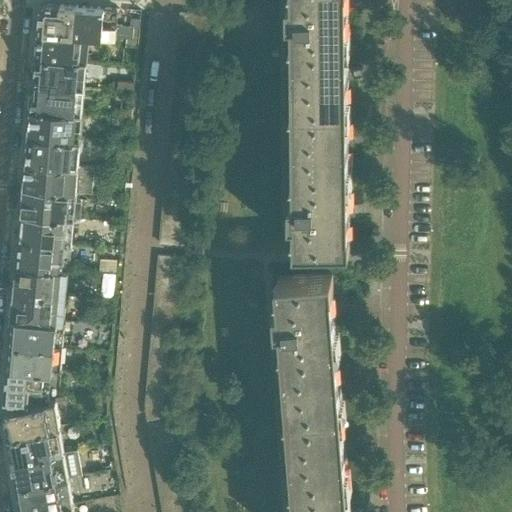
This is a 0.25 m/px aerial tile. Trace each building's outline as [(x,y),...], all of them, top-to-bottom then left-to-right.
[(287,36),(287,39),(348,39),(347,0),(287,0),(288,18),(294,18),(294,36),(291,36),(287,36)] [(40,23),(39,31),(76,34),(79,6),(60,4),(60,5),(45,4),(45,5),(41,8),(39,23),(40,23)] [(118,8),(79,6),(76,34),(89,35),(116,37),(117,25),(118,8)] [(181,11),(180,23),(207,26),(208,14),(181,11)] [(116,37),(120,37),(127,37),(127,46),(138,47),(140,18),(130,17),(130,26),(117,25),(116,37)] [(180,23),(179,35),(206,37),(207,26),(180,23)] [(38,48),(37,56),(87,60),(89,35),(76,34),(39,31),(37,48),(38,48)] [(179,35),(178,46),(205,49),(206,37),(179,35)] [(287,104),(287,107),(349,108),(348,39),(287,39),(287,41),(291,41),(295,41),(295,65),(293,65),(293,80),(295,80),(295,105),(291,105),(291,104),(287,104)] [(178,46),(177,58),(204,60),(205,49),(178,46)] [(37,74),(36,82),(85,86),(86,75),(85,75),(86,61),(87,61),(87,60),(37,56),(36,56),(35,74),(37,74)] [(177,58),(176,69),(203,72),(204,60),(177,58)] [(176,69),(175,81),(202,84),(203,72),(176,69)] [(175,81),(174,93),(201,95),(202,84),(175,81)] [(33,91),(32,109),(83,113),(85,86),(36,82),(35,92),(33,91)] [(126,90),(134,90),(135,82),(127,82),(126,90)] [(134,90),(126,90),(124,117),(132,117),(134,90)] [(174,93),(173,104),(200,107),(201,95),(174,93)] [(173,104),(172,116),(199,118),(200,107),(173,104)] [(288,173),(288,176),(350,176),(349,108),(287,107),(287,110),(291,110),(295,110),(295,134),(294,134),(294,149),(295,149),(295,174),(292,174),(292,173),(288,173)] [(30,125),(29,135),(81,140),(83,113),(32,109),(30,125)] [(172,116),(171,127),(198,130),(199,118),(172,116)] [(171,127),(170,139),(197,142),(198,130),(171,127)] [(29,144),(27,160),(79,164),(81,140),(29,135),(28,144),(29,144)] [(170,139),(169,151),(196,153),(197,142),(170,139)] [(116,166),(128,167),(128,168),(131,144),(119,143),(116,166)] [(169,151),(168,162),(195,165),(196,153),(169,151)] [(25,177),(25,185),(77,189),(79,164),(27,160),(26,177),(25,177)] [(168,162),(167,174),(194,176),(195,165),(168,162)] [(167,174),(166,185),(193,188),(194,176),(167,174)] [(350,176),(288,176),(288,179),(292,179),(292,178),(296,178),(296,197),(290,197),(290,200),(290,217),(296,217),(296,229),(292,229),(289,229),(289,234),(293,234),(296,234),(296,242),(295,242),(295,245),(351,245),(351,229),(350,229),(350,176)] [(24,196),(23,211),(68,216),(80,217),(82,201),(76,200),(77,189),(25,185),(24,196)] [(166,185),(165,197),(192,199),(193,188),(166,185)] [(165,197),(163,209),(191,211),(192,199),(165,197)] [(163,209),(162,220),(190,223),(191,211),(163,209)] [(23,211),(20,237),(65,241),(68,216),(23,211)] [(162,220),(161,232),(188,234),(190,223),(162,220)] [(188,234),(161,232),(160,243),(187,246),(188,234)] [(20,237),(18,264),(63,268),(65,241),(20,237)] [(159,254),(158,266),(186,268),(187,257),(159,254)] [(16,280),(15,289),(66,294),(69,269),(63,268),(18,264),(16,280)] [(158,266),(157,277),(185,280),(186,268),(158,266)] [(282,325),(284,344),(337,339),(333,289),(334,289),(332,273),(276,277),(277,281),(278,281),(279,289),(275,289),(272,289),(272,295),(276,294),(280,293),(280,305),(275,306),(276,326),(282,325)] [(157,277),(156,288),(184,290),(185,280),(157,277)] [(156,288),(155,299),(183,301),(184,290),(156,288)] [(15,299),(13,315),(64,319),(66,294),(15,289),(14,299),(15,299)] [(155,299),(154,311),(182,313),(183,301),(155,299)] [(154,311),(153,322),(180,325),(182,313),(154,311)] [(12,324),(11,339),(62,344),(64,319),(13,315),(12,324)] [(153,322),(152,334),(179,337),(180,325),(153,322)] [(152,334),(151,346),(178,349),(179,337),(152,334)] [(9,365),(45,369),(60,370),(62,344),(11,339),(9,356),(8,365),(9,365)] [(287,388),(289,412),(343,407),(337,339),(284,344),(280,344),(276,344),(276,350),(280,349),(284,349),(286,373),(285,373),(285,375),(286,388),(287,388)] [(151,346),(150,358),(177,361),(178,349),(151,346)] [(150,358),(149,370),(176,373),(177,361),(150,358)] [(22,399),(21,406),(47,400),(49,384),(43,383),(45,369),(9,365),(7,381),(6,398),(22,399)] [(149,370),(148,382),(175,385),(176,373),(149,370)] [(148,382),(147,394),(174,396),(175,385),(148,382)] [(146,407),(146,410),(173,406),(174,396),(147,394),(146,407)] [(10,435),(60,426),(61,426),(57,399),(47,401),(47,400),(21,406),(5,410),(7,420),(10,435)] [(146,410),(149,422),(175,418),(173,406),(146,410)] [(293,456),(295,480),(348,476),(343,407),(289,412),(285,412),(281,412),(282,418),(286,418),(286,417),(289,417),(291,441),(290,441),(290,445),(291,456),(293,456)] [(149,422),(151,434),(177,429),(175,418),(149,422)] [(11,451),(13,460),(65,451),(60,426),(10,435),(9,435),(12,451),(11,451)] [(151,434),(153,446),(179,441),(177,429),(151,434)] [(110,432),(101,434),(103,444),(112,443),(110,432)] [(153,446),(155,458),(181,453),(179,441),(153,446)] [(65,451),(13,460),(14,470),(15,470),(18,485),(18,486),(69,476),(82,474),(78,449),(65,451)] [(155,458),(157,469),(183,465),(181,453),(155,458)] [(157,469),(159,481),(185,476),(183,465),(157,469)] [(20,501),(22,511),(74,503),(69,476),(18,486),(20,501)] [(159,481),(161,493),(187,488),(185,476),(159,481)] [(351,511),(348,476),(295,480),(291,481),(291,480),(287,480),(287,486),(291,486),(295,485),(296,504),(290,504),(290,511),(351,511)] [(161,493),(163,505),(189,500),(187,488),(161,493)] [(163,505),(163,511),(189,511),(191,511),(189,500),(163,505)] [(22,511),(21,511),(75,511),(74,503),(22,511)]
